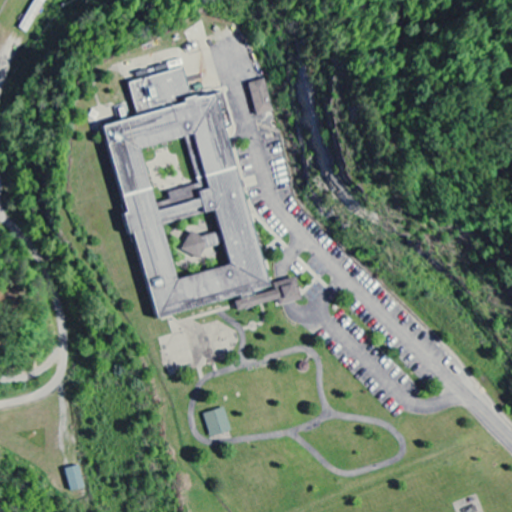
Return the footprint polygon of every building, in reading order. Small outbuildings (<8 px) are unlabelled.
[(44,0),(34,0),(20,30),(29,34),(44,0)] [(151,319),(211,305),(211,304),(235,298),(239,312),(278,303),(279,308),(301,302),(295,279),(273,285),(274,291),(267,293),(222,110),(225,109),(221,94),(191,101),(184,69),(169,73),(167,67),(136,75),(138,82),(128,84),(137,119),(104,127),(151,319)] [(275,113),(266,80),(248,85),(257,118),(275,113)] [(203,416),(211,439),(232,432),(224,409),(203,416)] [(65,471),(70,493),(85,490),(79,467),(65,471)]
